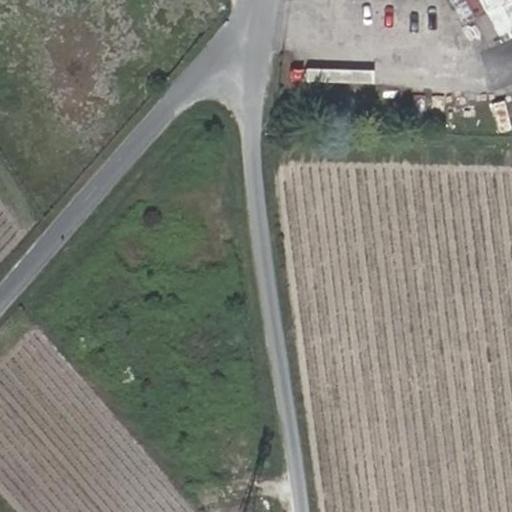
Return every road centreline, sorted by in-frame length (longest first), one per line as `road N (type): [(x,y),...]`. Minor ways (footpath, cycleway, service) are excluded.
road 1 (unclassified): [(309,511),(269,144),(283,1)]
road 2 (unclassified): [(0,314),(283,1)]
